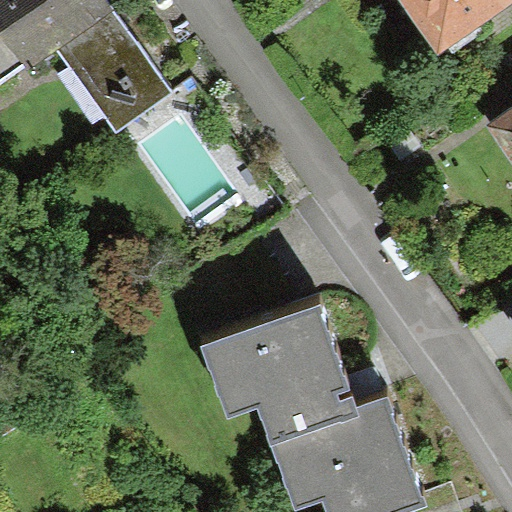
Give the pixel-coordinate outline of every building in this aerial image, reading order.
[(161,105),(89,0),(0,0),(0,94),(50,61),(106,143),(161,105)] [(501,0),(388,0),(428,58),(505,6),(501,0)] [(511,104),(487,122),(511,158),(511,104)] [(314,305),(193,330),(207,397),(244,390),(252,425),(335,407),(314,305)] [(335,407),(252,425),(270,508),(302,501),(304,511),(391,511),(366,400),(335,407)]
